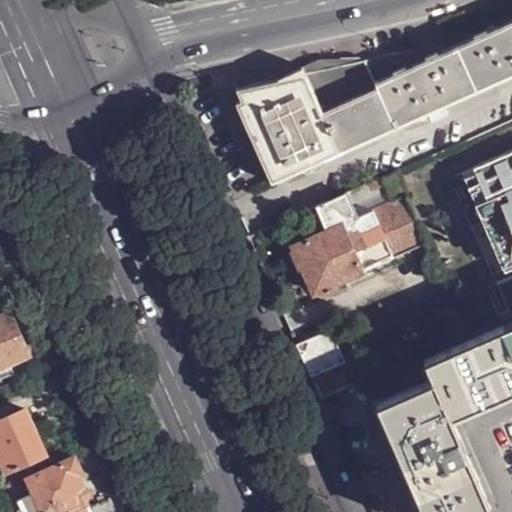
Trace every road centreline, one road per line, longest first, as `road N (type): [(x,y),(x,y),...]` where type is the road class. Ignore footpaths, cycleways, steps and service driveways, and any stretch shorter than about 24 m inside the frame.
road 1 (unclassified): [(280,355),(146,43)]
road 2 (primary): [(206,419),(71,117)]
road 3 (tertiary): [(146,43),(374,0)]
road 4 (unclassified): [(0,197),(98,407)]
road 5 (unclassified): [(348,511),(280,355)]
road 6 (tertiary): [(146,43),(124,21),(71,13),(27,19)]
